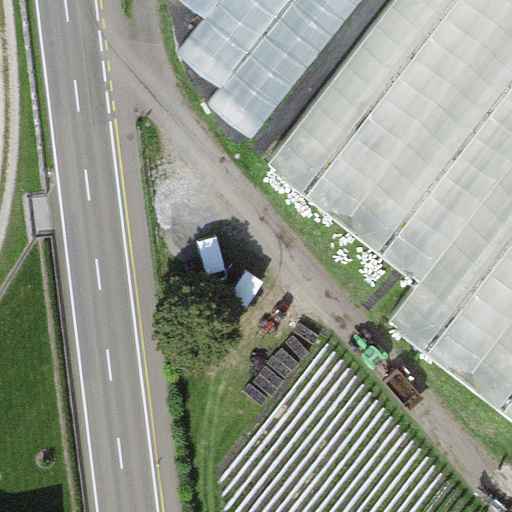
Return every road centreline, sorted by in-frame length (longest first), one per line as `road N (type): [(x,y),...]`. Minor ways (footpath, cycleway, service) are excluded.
road 1 (secondary): [(66,0),(128,511)]
road 2 (track): [(313,278),(206,405),(208,511)]
road 3 (track): [(3,0),(11,163),(0,232)]
